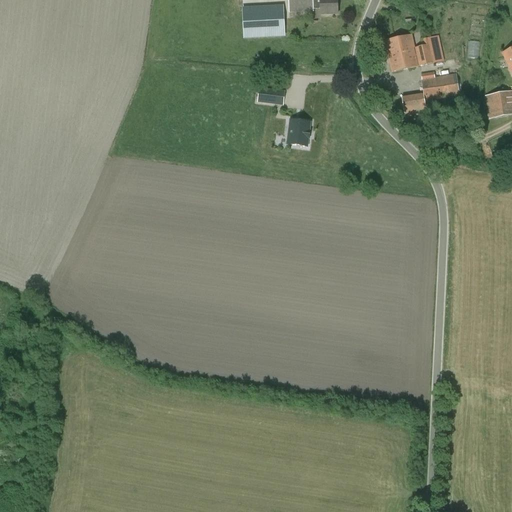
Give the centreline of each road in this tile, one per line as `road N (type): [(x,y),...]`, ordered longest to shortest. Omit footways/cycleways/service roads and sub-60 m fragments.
road 1 (unclassified): [(429,511),(443,216),(441,192),(421,161)]
road 2 (unclassified): [(421,161),(359,85),(360,42),(376,0)]
